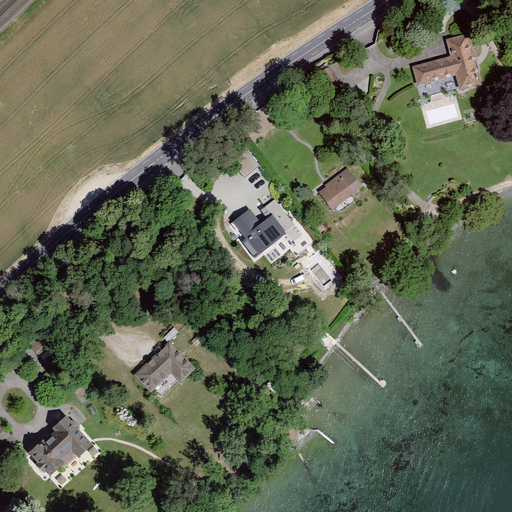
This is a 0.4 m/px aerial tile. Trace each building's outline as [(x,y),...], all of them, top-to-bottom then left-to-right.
[(414,87),(452,76),(456,90),(476,84),(463,35),(443,41),(448,57),(409,68),(414,87)] [(330,67),(320,73),(330,88),(340,82),(330,67)] [(267,104),(275,116),(282,111),(275,99),(267,104)] [(235,164),(246,177),(260,165),(249,152),(235,164)] [(345,169),(315,193),(330,211),(360,187),(345,169)] [(248,214),(231,226),(241,238),(243,236),(255,251),(283,230),(272,214),(257,226),(248,214)] [(166,341),(130,377),(146,393),(166,373),(179,385),(195,369),(166,341)] [(37,442),(23,454),(45,479),(61,465),(54,458),(65,449),(72,457),(86,445),(63,419),(50,430),(57,437),(43,449),(37,442)]
